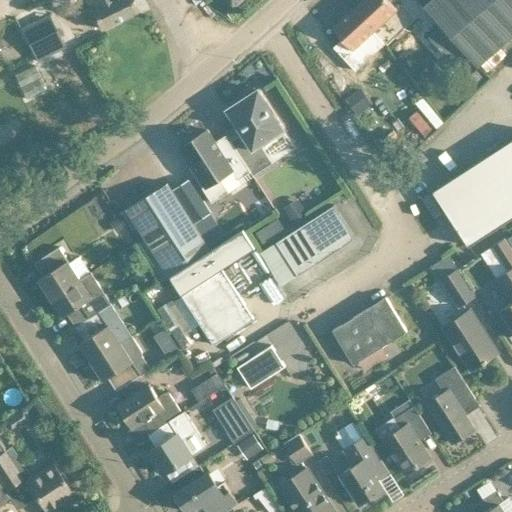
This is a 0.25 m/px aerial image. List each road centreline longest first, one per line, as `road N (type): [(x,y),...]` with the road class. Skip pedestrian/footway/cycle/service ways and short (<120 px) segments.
road 1 (residential): [(0,230),(263,20)]
road 2 (residential): [(410,241),(263,20)]
road 3 (residential): [(139,505),(0,296)]
road 4 (unknown): [(376,190),(511,97)]
road 5 (residential): [(299,313),(410,241)]
